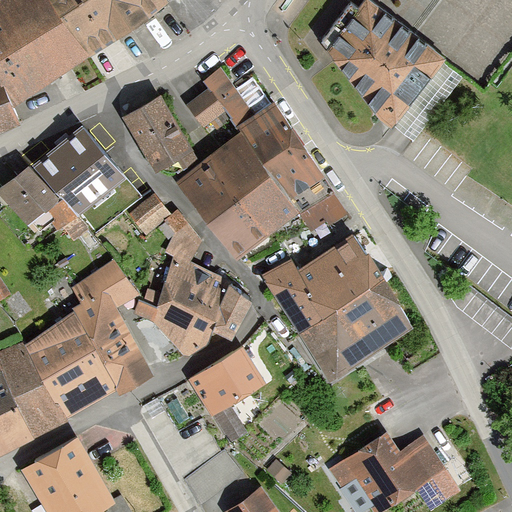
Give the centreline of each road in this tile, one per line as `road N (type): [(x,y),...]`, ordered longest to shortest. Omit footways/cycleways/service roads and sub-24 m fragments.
road 1 (unclassified): [(236,14),(384,228),(511,474)]
road 2 (residential): [(236,14),(161,68),(0,150)]
